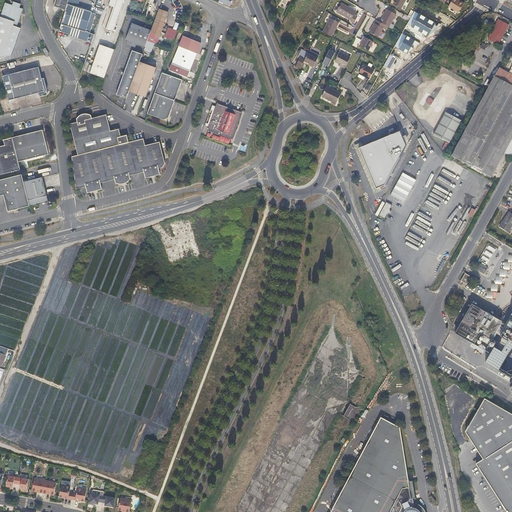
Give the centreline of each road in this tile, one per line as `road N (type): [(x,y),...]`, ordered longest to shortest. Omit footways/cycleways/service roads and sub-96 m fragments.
road 1 (tertiary): [(283,190),(271,310),(182,511)]
road 2 (tertiary): [(191,511),(277,324),(300,194)]
road 3 (secondary): [(271,158),(211,194),(76,230)]
road 4 (secondary): [(78,239),(256,181),(276,183)]
road 5 (unclassified): [(511,170),(437,307),(433,331),(411,347)]
road 6 (primary): [(411,347),(453,511)]
road 7 (track): [(0,444),(158,499)]
road 8 (secondary): [(366,107),(486,0)]
road 9 (residential): [(180,141),(158,185),(71,208)]
road 10 (residential): [(225,13),(180,141)]
road 11 (primary): [(256,14),(281,132)]
